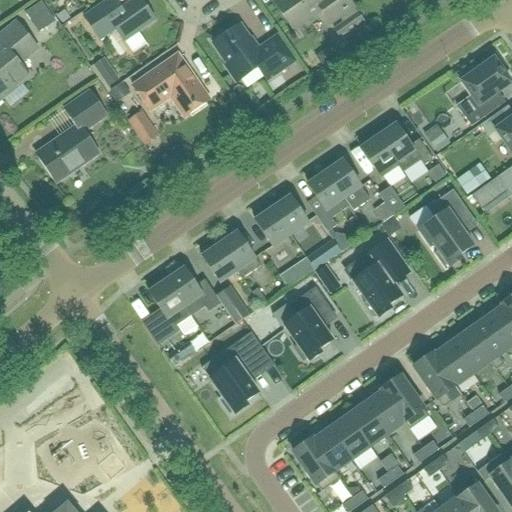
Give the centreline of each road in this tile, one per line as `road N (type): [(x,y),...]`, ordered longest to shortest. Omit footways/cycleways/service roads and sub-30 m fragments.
road 1 (tertiary): [(74,294),(500,6)]
road 2 (residential): [(286,511),(254,467),(262,435),(511,261)]
road 3 (tertiary): [(74,294),(0,193)]
